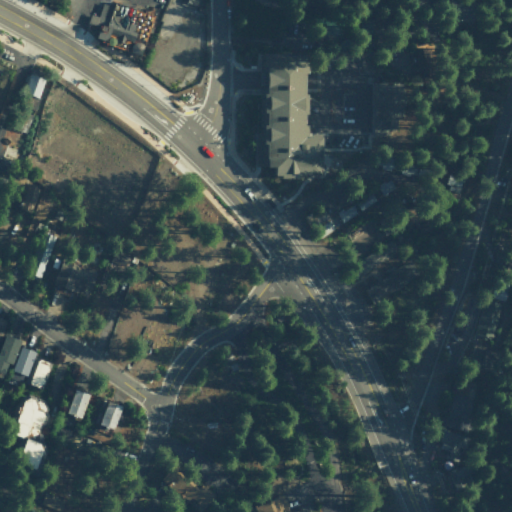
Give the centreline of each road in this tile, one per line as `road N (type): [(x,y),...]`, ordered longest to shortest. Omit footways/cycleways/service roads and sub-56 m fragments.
road 1 (primary): [(0,12),(120,87),(233,191),(332,327),(391,451)]
road 2 (residential): [(391,451),(425,375),(511,96)]
road 3 (residential): [(122,511),(171,373),(243,311),(285,257)]
road 4 (residential): [(335,511),(322,438),(243,311)]
road 5 (residential): [(158,410),(0,289)]
road 6 (residential): [(204,160),(212,121),(212,0)]
